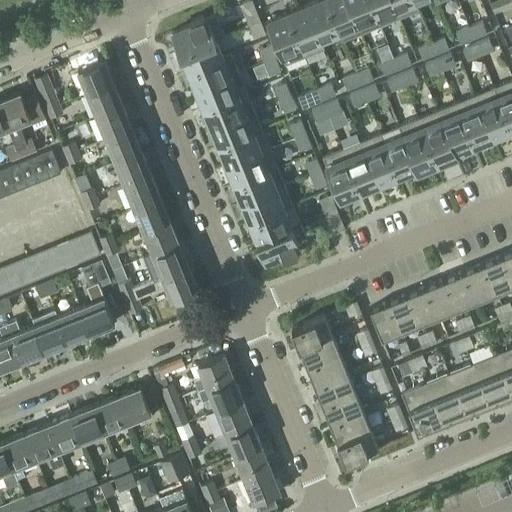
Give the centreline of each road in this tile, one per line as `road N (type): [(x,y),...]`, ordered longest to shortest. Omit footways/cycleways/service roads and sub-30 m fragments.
road 1 (residential): [(246,311),(124,13)]
road 2 (residential): [(246,311),(511,204)]
road 3 (residential): [(0,411),(246,311)]
road 4 (residential): [(327,511),(246,311)]
road 5 (residential): [(328,511),(511,437)]
road 6 (residential): [(0,63),(124,13)]
